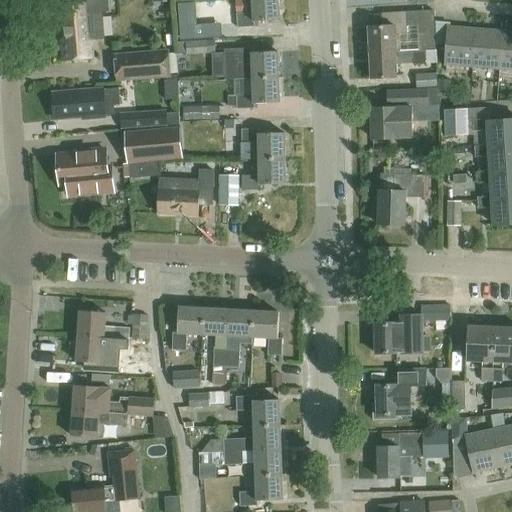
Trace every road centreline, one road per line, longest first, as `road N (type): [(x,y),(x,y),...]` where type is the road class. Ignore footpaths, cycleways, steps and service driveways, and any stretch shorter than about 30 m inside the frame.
road 1 (residential): [(21,244),(325,261)]
road 2 (residential): [(7,511),(21,244)]
road 3 (residential): [(325,261),(323,0)]
road 4 (residential): [(333,511),(325,261)]
road 5 (residential): [(21,244),(1,0)]
road 6 (residential): [(325,261),(511,270)]
